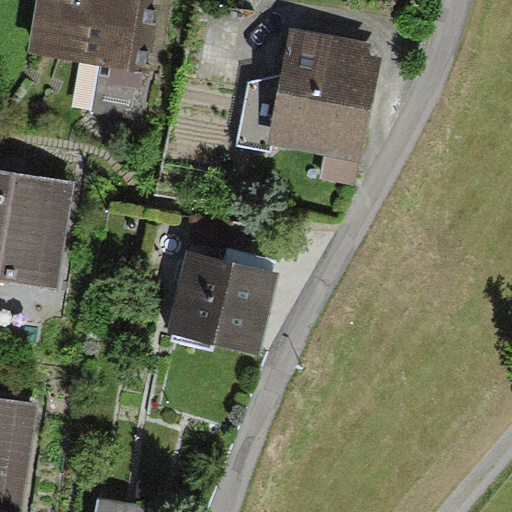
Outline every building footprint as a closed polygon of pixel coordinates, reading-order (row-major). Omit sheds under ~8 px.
[(127,108),(145,0),(34,0),(26,48),(92,59),(85,101),(127,108)] [(371,53),(285,25),(266,86),(236,76),(216,138),(248,148),(296,163),(332,174),(371,53)] [(0,282),(42,288),(58,181),(0,172),(0,282)] [(270,287),(187,256),(155,340),(203,358),(207,345),(243,359),(270,287)] [(0,503),(8,505),(28,405),(0,399),(0,503)]
